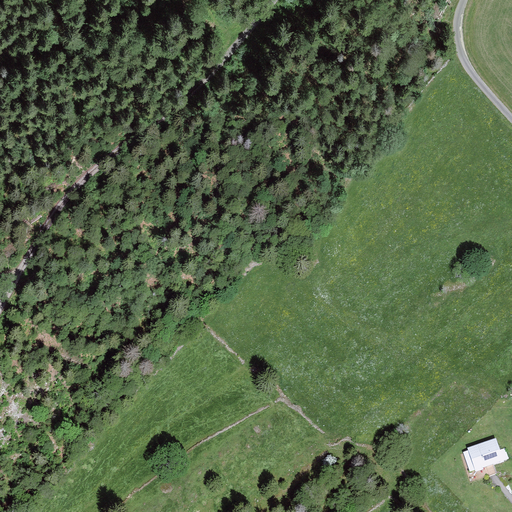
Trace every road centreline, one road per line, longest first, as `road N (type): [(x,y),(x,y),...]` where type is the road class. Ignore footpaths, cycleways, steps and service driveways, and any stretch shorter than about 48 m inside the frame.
road 1 (track): [(0,306),(72,190),(178,103),(274,0)]
road 2 (track): [(464,0),(457,23),(462,56),(511,119)]
